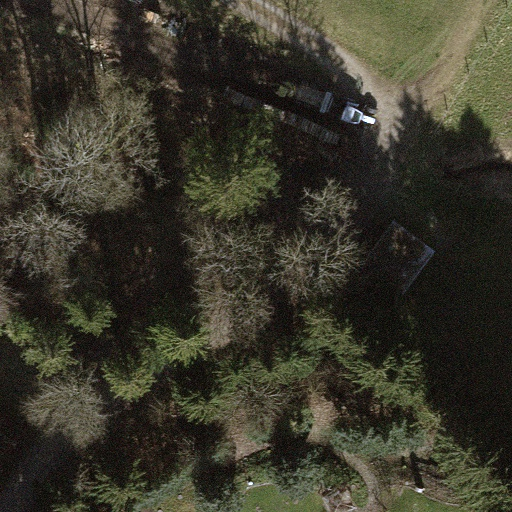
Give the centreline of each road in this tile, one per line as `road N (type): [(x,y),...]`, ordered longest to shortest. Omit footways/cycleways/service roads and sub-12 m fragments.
road 1 (track): [(393,140),(268,289),(126,397)]
road 2 (track): [(225,0),(340,71),(393,140)]
road 3 (residential): [(22,511),(126,397)]
